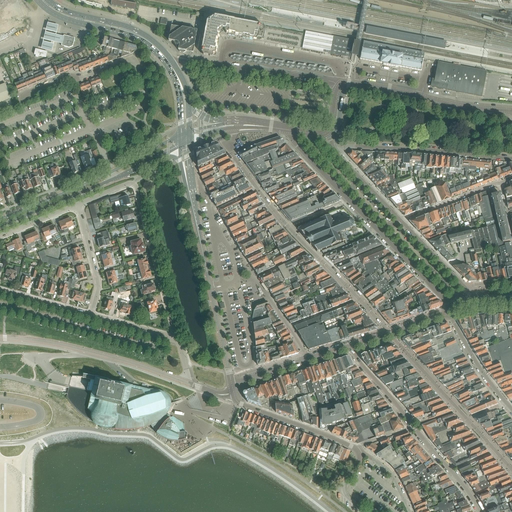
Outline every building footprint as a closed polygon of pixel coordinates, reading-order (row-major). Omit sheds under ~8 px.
[(115,0),(111,0),(110,5),(136,9),(137,4),(115,0)] [(257,24),(218,17),(217,18),(217,17),(215,17),(214,17),(214,16),(204,14),(204,16),(203,21),(204,20),(208,20),(207,25),(206,25),(202,48),(203,50),(202,50),(202,51),(202,52),(203,52),(203,54),(204,55),(213,57),(213,55),(213,54),(214,53),(215,53),(216,46),(217,46),(216,45),(218,39),(218,35),(217,35),(217,32),(218,32),(217,32),(217,31),(221,28),(222,28),(222,29),(223,29),(225,29),(225,31),(226,33),(228,33),(229,34),(229,33),(235,35),(243,36),(242,36),(243,36),(249,37),(249,38),(250,38),(250,37),(257,39),(257,38),(259,37),(259,38),(261,38),(262,32),(263,32),(264,28),(263,28),(262,27),(260,27),(260,26),(260,25),(259,25),(258,25),(257,24)] [(0,16),(0,39),(15,34),(15,30),(27,26),(28,21),(27,19),(13,16),(1,20),(0,16)] [(58,24),(48,22),(41,48),(52,51),(54,41),(62,43),(64,36),(56,34),(58,24)] [(169,41),(173,42),(180,52),(184,53),(186,51),(193,53),(197,31),(171,26),(169,41)] [(305,34),(302,48),(350,57),(353,41),(353,40),(306,31),(305,34)] [(75,38),(64,35),(64,36),(62,43),(61,46),(69,48),(73,46),(75,38)] [(105,47),(104,50),(105,51),(106,51),(109,39),(104,37),(103,38),(100,38),(97,40),(100,44),(101,46),(105,47)] [(109,39),(106,51),(105,53),(107,54),(109,48),(112,49),(114,40),(109,39)] [(354,41),(351,56),(358,57),(361,42),(354,41)] [(120,42),(116,56),(118,57),(118,54),(120,51),(123,51),(125,43),(120,42)] [(137,46),(125,43),(123,51),(121,57),(131,54),(138,49),(138,48),(137,46)] [(360,59),(361,59),(363,60),(364,60),(366,60),(367,61),(367,60),(369,61),(370,61),(371,61),(371,62),(372,62),(375,62),(378,63),(377,63),(378,63),(380,63),(381,63),(383,64),(383,65),(384,65),(396,67),(397,67),(398,67),(398,66),(399,67),(401,67),(407,68),(408,68),(409,68),(409,69),(410,69),(411,69),(412,69),(413,69),(415,70),(418,70),(419,70),(421,71),(421,70),(422,67),(423,63),(422,63),(423,60),(423,59),(423,60),(403,56),(402,55),(402,56),(400,55),(395,54),(390,53),(383,52),(363,48),(362,48),(362,52),(361,52),(361,53),(361,54),(361,55),(360,59)] [(35,52),(35,53),(34,54),(46,57),(47,55),(47,52),(36,49),(35,52)] [(233,56),(231,56),(230,57),(231,59),(233,59),(234,61),(241,62),(242,60),(244,61),(244,62),(251,63),(252,62),(254,62),(255,64),(262,65),(263,63),(265,63),(266,65),(273,66),(274,65),(276,65),(276,67),(283,67),(285,66),(286,66),(287,68),(294,69),(295,68),(297,68),(298,69),(305,70),(306,69),(308,69),(308,71),(316,72),(317,70),(318,71),(319,72),(326,73),(327,72),(329,72),(330,71),(330,69),(328,69),(327,67),(320,66),(319,68),(317,67),(316,66),(309,65),(308,66),(306,66),(306,64),(299,63),(297,65),(296,64),(295,63),(288,62),(287,63),(285,63),(284,61),(277,60),(276,62),(274,62),(274,60),(266,59),(265,60),(264,60),(263,58),(256,57),(255,59),(253,59),(252,57),(245,56),(244,57),(242,57),(241,56),(234,55),(233,56)] [(97,59),(96,56),(91,58),(95,67),(100,65),(99,64),(98,63),(99,63),(98,61),(97,59)] [(101,56),(98,57),(98,56),(96,56),(97,59),(98,61),(99,63),(98,63),(99,64),(100,65),(104,64),(101,56)] [(64,58),(66,61),(69,71),(74,69),(71,61),(68,62),(66,57),(64,58)] [(80,70),(77,62),(74,63),(72,58),(70,58),(71,61),(74,69),(75,72),(80,70)] [(88,63),(86,58),(81,60),(85,71),(91,69),(90,68),(89,68),(89,67),(90,67),(89,64),(88,65),(87,63),(88,63)] [(91,58),(88,59),(88,58),(86,58),(88,63),(87,63),(88,65),(89,64),(90,67),(89,67),(89,68),(90,68),(91,69),(95,67),(91,58)] [(48,59),(38,63),(43,70),(44,72),(47,79),(55,76),(52,69),(51,66),(48,59)] [(55,76),(60,74),(55,63),(55,62),(54,59),(51,61),(53,65),(51,66),(52,69),(55,76)] [(85,71),(81,60),(77,62),(80,70),(81,73),(85,71)] [(66,61),(61,63),(62,65),(65,72),(69,71),(66,61)] [(55,63),(60,74),(65,72),(62,65),(61,63),(58,64),(58,62),(55,63)] [(432,80),(431,87),(433,87),(437,88),(438,88),(442,89),(446,90),(447,90),(482,97),(487,72),(486,72),(486,71),(453,65),(438,62),(434,80),(432,80)] [(33,72),(28,73),(30,78),(29,79),(32,85),(33,85),(37,83),(33,74),(33,72)] [(38,72),(33,74),(37,83),(42,81),(39,74),(38,72)] [(27,74),(23,76),(23,78),(27,87),(32,85),(29,79),(27,74)] [(23,78),(19,80),(20,82),(23,89),(27,87),(23,78)] [(79,85),(82,92),(83,95),(88,93),(87,90),(84,83),(79,85)] [(0,114),(14,109),(10,99),(11,99),(5,84),(0,85),(0,114)] [(254,146),(238,154),(242,159),(259,152),(277,146),(285,143),(279,137),(259,144),(254,146)] [(196,151),(198,167),(211,161),(225,155),(216,143),(209,146),(209,145),(209,146),(203,148),(203,149),(196,151)] [(262,157),(263,157),(269,154),(269,152),(275,150),(278,149),(281,146),(285,144),(285,143),(277,146),(259,152),(242,159),(246,164),(259,158),(260,158),(261,157),(261,158),(262,157)] [(280,151),(277,153),(279,158),(293,152),(293,151),(286,144),(285,144),(281,146),(278,149),(280,151)] [(94,158),(91,150),(86,151),(88,155),(81,158),(85,169),(92,167),(90,160),(94,158)] [(259,158),(246,164),(255,176),(267,171),(283,165),(299,158),(293,152),(279,158),(277,158),(275,150),(269,152),(269,154),(263,157),(262,157),(261,158),(261,157),(260,158),(259,158)] [(352,151),(348,155),(358,166),(367,158),(370,157),(371,158),(372,157),(372,152),(357,151),(352,151)] [(399,153),(398,165),(401,165),(401,169),(404,169),(405,169),(405,167),(405,164),(410,164),(410,154),(406,154),(405,155),(404,155),(404,153),(403,153),(399,153)] [(230,160),(225,155),(211,161),(213,167),(206,171),(206,172),(208,171),(230,160)] [(367,158),(358,166),(363,171),(372,164),(374,161),(372,159),(371,158),(370,157),(367,158)] [(299,158),(283,165),(286,173),(288,178),(294,176),(293,173),(292,172),(292,171),(291,169),(292,169),(292,168),(298,166),(304,163),(300,159),(299,158)] [(461,166),(461,168),(465,168),(465,171),(469,171),(469,169),(469,167),(470,160),(462,159),(461,166)] [(213,177),(234,165),(230,160),(208,171),(206,172),(200,175),(203,180),(211,176),(211,177),(212,176),(213,177)] [(469,169),(473,170),(473,169),(476,169),(476,167),(477,160),(470,160),(469,167),(469,169)] [(73,162),(70,163),(71,167),(73,174),(79,172),(77,165),(80,164),(79,161),(76,162),(76,161),(73,162)] [(211,161),(198,167),(200,173),(206,171),(213,167),(211,161)] [(296,169),(292,171),(292,172),(293,173),(297,171),(307,167),(304,163),(298,166),(299,168),(296,169)] [(378,171),(367,176),(368,176),(377,186),(377,187),(387,181),(387,182),(390,181),(388,175),(385,166),(385,167),(384,166),(384,164),(384,163),(380,164),(378,165),(376,165),(376,166),(378,166),(379,169),(377,170),(378,171)] [(54,177),(57,176),(58,177),(60,176),(60,175),(61,175),(58,167),(54,168),(53,164),(50,165),(52,171),(48,173),(50,179),(54,177)] [(372,164),(363,171),(367,176),(378,171),(377,170),(379,169),(378,166),(376,166),(376,165),(373,166),(372,164)] [(234,165),(213,177),(212,176),(211,177),(203,181),(206,186),(218,180),(221,179),(238,171),(234,165)] [(261,184),(286,173),(283,165),(267,171),(255,176),(261,184)] [(496,165),(494,166),(499,179),(504,177),(500,167),(498,168),(496,165)] [(500,167),(504,177),(508,175),(511,173),(511,171),(510,167),(508,168),(506,165),(500,167)] [(307,167),(297,171),(298,175),(304,173),(310,170),(307,167)] [(295,176),(297,181),(298,181),(298,180),(302,179),(314,174),(310,170),(304,173),(298,175),(295,176)] [(226,186),(244,178),(238,171),(221,179),(225,187),(226,186)] [(32,180),(35,187),(41,185),(39,181),(41,181),(40,178),(38,179),(37,176),(39,175),(38,172),(30,175),(31,180),(32,180)] [(483,172),(480,173),(481,175),(482,177),(485,184),(492,182),(489,175),(488,175),(484,177),(483,172)] [(490,174),(489,175),(492,182),(499,179),(496,172),(490,174)] [(288,178),(286,173),(261,184),(264,188),(288,178)] [(317,177),(314,174),(302,179),(298,181),(300,184),(317,177)] [(24,179),(23,179),(22,175),(18,176),(20,182),(20,184),(21,184),(22,188),(25,187),(26,190),(32,188),(30,180),(29,180),(29,178),(28,177),(27,177),(26,177),(25,177),(24,178),(24,179)] [(292,183),(297,181),(295,176),(295,177),(294,176),(288,178),(264,188),(268,193),(292,183)] [(469,176),(466,177),(468,181),(469,183),(471,190),(478,187),(475,180),(471,182),(469,176)] [(315,187),(317,188),(319,187),(324,183),(323,183),(320,180),(320,179),(319,179),(317,177),(311,180),(308,181),(310,183),(311,183),(315,187)] [(476,180),(475,180),(478,187),(485,184),(482,177),(477,180),(477,179),(476,180)] [(221,188),(210,194),(216,207),(252,189),(248,184),(244,178),(226,186),(225,187),(221,188)] [(387,181),(377,187),(382,191),(397,184),(398,184),(398,183),(396,179),(393,180),(392,180),(390,181),(387,182),(387,181)] [(399,196),(389,200),(395,205),(400,211),(407,208),(413,206),(419,204),(421,209),(423,209),(430,206),(427,198),(426,196),(420,199),(416,188),(416,189),(414,186),(411,179),(404,182),(398,184),(397,184),(400,190),(401,189),(403,194),(399,196)] [(11,186),(14,194),(15,194),(15,195),(18,194),(18,193),(20,192),(19,188),(19,187),(18,184),(16,181),(14,182),(15,185),(11,186)] [(210,194),(221,188),(217,181),(206,187),(210,194)] [(463,181),(461,182),(461,183),(462,185),(465,192),(471,190),(469,183),(468,181),(464,182),(463,181)] [(447,182),(445,183),(448,191),(451,198),(458,195),(455,188),(455,186),(450,188),(447,182)] [(271,197),(294,188),(292,183),(268,193),(271,197)] [(319,193),(327,187),(324,183),(319,187),(317,188),(312,190),(311,191),(312,193),(318,191),(319,193)] [(439,185),(436,186),(442,201),(451,198),(448,191),(445,183),(439,185)] [(456,184),(454,184),(455,186),(455,188),(458,195),(459,195),(465,192),(462,185),(461,183),(456,185),(456,184)] [(397,184),(382,191),(386,196),(395,193),(400,190),(397,184)] [(4,190),(6,198),(7,197),(7,198),(8,198),(10,197),(10,196),(12,195),(8,185),(6,186),(7,189),(4,190)] [(271,197),(278,205),(280,204),(304,194),(300,185),(294,188),(271,197)] [(418,187),(416,188),(420,199),(426,196),(427,198),(430,206),(436,204),(431,192),(425,194),(421,186),(418,187)] [(331,191),(327,187),(319,193),(319,194),(320,196),(323,194),(324,196),(331,191)] [(436,187),(430,190),(430,191),(431,192),(436,204),(441,201),(436,187)] [(395,193),(386,196),(389,200),(399,196),(403,194),(401,189),(400,190),(395,193)] [(492,189),(477,195),(482,213),(484,219),(496,216),(491,195),(494,194),(492,189)] [(254,192),(241,198),(244,203),(249,201),(257,197),(254,192)] [(333,193),(330,195),(317,200),(315,196),(307,200),(306,200),(309,207),(320,203),(322,202),(336,196),(333,193)] [(459,234),(458,234),(460,242),(462,241),(463,241),(468,240),(469,240),(469,239),(472,239),(475,249),(469,250),(470,250),(470,254),(476,253),(481,252),(481,249),(483,249),(487,248),(492,248),(492,247),(503,245),(503,242),(511,241),(510,239),(507,227),(503,207),(502,207),(500,195),(499,193),(494,194),(491,195),(496,216),(484,219),(480,220),(478,221),(480,229),(459,234)] [(282,211),(306,200),(304,194),(280,204),(278,205),(282,211)] [(129,198),(128,196),(123,197),(122,195),(117,196),(110,198),(110,201),(111,203),(114,202),(119,201),(121,208),(131,205),(129,198)] [(477,195),(473,196),(477,211),(478,214),(482,213),(477,195)] [(320,203),(322,209),(339,202),(340,200),(336,196),(322,202),(320,203)] [(244,203),(241,205),(244,211),(247,210),(262,203),(257,197),(249,201),(244,203)] [(236,200),(218,209),(221,214),(224,219),(235,214),(237,213),(239,212),(239,214),(244,211),(241,205),(244,203),(241,198),(237,200),(236,200)] [(282,211),(291,221),(322,209),(320,203),(309,207),(306,200),(282,211)] [(462,201),(458,203),(460,212),(463,211),(465,218),(467,218),(462,201)] [(244,211),(239,214),(242,219),(253,215),(253,214),(266,209),(262,203),(247,210),(244,211)] [(407,208),(400,211),(404,215),(404,216),(405,216),(415,212),(421,209),(419,204),(413,206),(407,208)] [(454,204),(450,206),(455,222),(458,220),(457,218),(456,218),(455,217),(454,214),(456,213),(454,204)] [(97,210),(94,211),(92,205),(89,206),(92,219),(99,217),(97,210)] [(450,206),(446,207),(448,216),(450,216),(451,217),(450,217),(451,220),(452,219),(454,222),(455,222),(450,206)] [(238,221),(228,226),(237,243),(254,235),(252,230),(259,227),(263,225),(274,220),(266,209),(253,214),(253,215),(242,219),(238,221)] [(442,209),(438,211),(440,220),(442,219),(445,226),(447,225),(445,221),(442,209)] [(125,210),(111,213),(113,218),(123,215),(124,221),(126,220),(126,221),(127,220),(134,218),(134,217),(132,210),(132,211),(129,212),(128,210),(125,210)] [(438,211),(428,214),(432,225),(433,224),(440,221),(440,220),(438,211)] [(235,214),(224,219),(227,226),(228,226),(238,221),(242,219),(239,214),(239,212),(237,213),(235,214)] [(410,221),(410,222),(422,234),(435,229),(433,224),(432,225),(428,214),(410,221)] [(298,229),(298,230),(299,230),(301,232),(302,232),(303,233),(302,233),(302,234),(304,236),(303,236),(304,237),(305,237),(307,239),(309,241),(308,241),(311,244),(310,244),(310,245),(311,245),(314,247),(315,248),(315,249),(317,251),(317,252),(318,252),(318,253),(319,252),(321,251),(334,245),(341,242),(337,234),(342,232),(346,230),(346,231),(347,231),(346,230),(350,228),(350,229),(351,229),(351,228),(353,226),(353,227),(354,226),(353,226),(356,226),(356,224),(354,224),(354,223),(355,223),(354,223),(353,221),(354,220),(353,220),(352,220),(351,219),(351,218),(350,218),(350,219),(347,219),(347,218),(346,218),(347,219),(343,220),(342,220),(342,221),(340,222),(338,217),(331,220),(330,216),(331,216),(331,215),(330,216),(329,215),(329,216),(321,219),(321,218),(320,219),(316,221),(315,221),(315,222),(311,223),(310,223),(310,224),(306,226),(306,225),(305,225),(305,226),(301,228),(301,227),(300,227),(301,228),(299,229),(299,228),(298,228),(298,229)] [(99,217),(92,219),(95,230),(101,228),(99,223),(101,222),(99,217)] [(65,220),(68,228),(73,226),(74,227),(76,226),(76,227),(77,227),(75,221),(75,222),(72,223),(70,218),(65,220)] [(68,228),(65,220),(59,223),(62,231),(68,228)] [(259,227),(252,230),(254,235),(256,234),(257,235),(260,234),(278,225),(274,220),(263,225),(259,227)] [(136,224),(127,226),(129,233),(137,231),(136,224)] [(51,235),(57,233),(59,232),(57,227),(54,228),(53,225),(48,227),(51,235)] [(257,235),(260,239),(261,241),(262,241),(264,240),(284,231),(278,225),(260,234),(257,235)] [(435,229),(422,234),(429,241),(446,234),(443,226),(442,227),(435,229)] [(51,235),(48,227),(42,230),(43,233),(40,234),(44,242),(50,239),(51,242),(53,241),(52,238),(51,235)] [(97,240),(100,248),(110,245),(109,242),(111,242),(108,231),(97,234),(99,239),(97,240)] [(284,231),(264,240),(265,242),(266,244),(267,245),(267,246),(271,244),(276,242),(289,236),(284,231)] [(34,242),(37,241),(38,244),(39,244),(40,247),(42,246),(36,232),(31,234),(34,242)] [(341,242),(334,245),(335,249),(336,248),(344,245),(344,244),(343,241),(346,240),(342,232),(337,234),(341,242)] [(24,242),(28,252),(31,251),(32,246),(35,245),(34,242),(31,234),(25,237),(26,241),(24,242)] [(447,235),(429,242),(448,261),(454,260),(454,259),(452,257),(456,254),(451,244),(452,244),(452,243),(460,242),(458,234),(456,235),(455,235),(451,236),(448,237),(447,235)] [(257,235),(238,244),(240,248),(260,239),(257,235)] [(289,236),(276,242),(279,249),(294,242),(289,236)] [(382,245),(379,242),(374,237),(373,236),(352,245),(357,255),(360,254),(382,245)] [(13,242),(6,245),(8,250),(15,248),(17,251),(23,248),(19,239),(13,242)] [(243,252),(261,243),(261,241),(260,239),(240,248),(243,252)] [(141,240),(130,243),(133,255),(145,252),(144,247),(143,247),(141,240)] [(287,252),(294,249),(299,246),(294,242),(279,249),(274,251),(275,253),(273,254),(273,255),(280,252),(282,254),(287,252)] [(505,246),(499,247),(501,256),(507,279),(511,279),(511,247),(511,242),(504,244),(505,246)] [(243,252),(245,257),(264,247),(261,243),(243,252)] [(357,255),(352,245),(325,256),(334,265),(357,255)] [(304,252),(300,247),(288,253),(287,252),(282,254),(282,256),(273,260),(275,266),(304,252)] [(359,256),(363,265),(364,264),(373,261),(377,260),(379,259),(384,256),(390,253),(383,247),(359,256)] [(249,263),(267,254),(264,249),(246,258),(249,263)] [(73,266),(81,263),(80,261),(83,260),(81,254),(73,256),(71,257),(67,258),(68,260),(71,259),(73,266)] [(250,264),(254,269),(271,261),(268,255),(268,256),(250,264)] [(296,265),(297,267),(300,266),(313,261),(307,255),(284,265),(291,279),(297,276),(292,267),(296,265)] [(392,269),(400,263),(391,255),(380,262),(383,267),(382,268),(379,269),(378,271),(381,276),(390,269),(392,269)] [(493,261),(490,262),(495,280),(501,280),(498,268),(495,256),(492,257),(493,261)] [(501,267),(498,268),(501,280),(507,279),(501,256),(499,257),(500,264),(501,267)] [(360,262),(358,257),(350,260),(336,266),(340,271),(341,272),(353,267),(352,265),(359,262),(360,262)] [(112,259),(103,261),(105,267),(113,265),(112,262),(118,260),(118,258),(114,259),(112,259)] [(138,261),(140,267),(148,265),(147,259),(138,261)] [(488,264),(485,264),(486,269),(488,280),(495,280),(490,262),(490,259),(487,260),(488,264)] [(275,266),(273,260),(271,261),(254,269),(258,275),(275,266)] [(378,271),(379,269),(382,268),(380,265),(377,260),(373,261),(364,264),(365,266),(367,271),(366,272),(361,275),(351,282),(354,285),(370,275),(370,276),(378,271)] [(313,261),(300,266),(304,273),(318,266),(313,261)] [(353,267),(341,272),(343,273),(347,278),(358,271),(362,268),(359,262),(352,265),(353,267)] [(400,263),(392,269),(390,269),(381,276),(381,275),(382,275),(386,279),(383,280),(386,285),(389,284),(388,282),(392,280),(394,279),(392,276),(404,267),(405,267),(400,263)] [(472,263),(453,266),(454,268),(456,269),(457,270),(458,271),(459,272),(460,273),(460,274),(462,275),(464,277),(472,269),(473,265),(474,265),(474,263),(472,263)] [(140,267),(141,273),(150,271),(148,265),(140,267)] [(284,265),(278,268),(276,269),(277,269),(276,269),(280,277),(279,277),(282,283),(269,290),(272,294),(285,288),(291,286),(288,280),(291,279),(284,265)] [(318,266),(304,273),(297,276),(291,279),(288,280),(291,286),(298,283),(298,282),(299,282),(302,287),(306,285),(315,281),(328,275),(318,266)] [(6,275),(9,276),(8,280),(9,280),(9,281),(10,282),(11,282),(12,282),(13,281),(14,281),(16,274),(19,274),(21,268),(15,267),(14,272),(10,271),(10,272),(7,271),(6,275)] [(393,282),(409,272),(404,267),(392,276),(394,279),(392,280),(393,282)] [(118,274),(117,270),(115,271),(114,269),(109,270),(110,272),(106,273),(106,274),(106,275),(106,276),(107,276),(108,279),(123,275),(129,273),(128,270),(126,270),(126,272),(118,274)] [(271,272),(260,277),(264,282),(278,276),(279,277),(280,277),(276,269),(271,272)] [(472,269),(464,277),(468,282),(477,281),(474,274),(476,273),(472,269)] [(142,277),(143,279),(151,277),(150,271),(141,273),(138,274),(139,278),(142,277)] [(361,275),(358,271),(347,278),(351,282),(361,275)] [(370,276),(370,275),(354,285),(355,286),(359,290),(371,282),(374,287),(374,286),(379,284),(383,280),(386,279),(382,275),(381,275),(381,276),(378,271),(370,276)] [(410,273),(409,272),(397,280),(393,282),(392,280),(388,282),(389,284),(390,285),(393,289),(395,288),(400,285),(414,276),(412,275),(411,275),(410,273)] [(21,273),(19,280),(22,281),(21,286),(27,287),(27,286),(29,286),(30,280),(30,279),(31,276),(21,273)] [(109,284),(110,285),(113,284),(114,286),(118,285),(117,280),(123,278),(123,275),(108,279),(109,282),(108,283),(109,284)] [(332,279),(328,275),(315,281),(316,283),(307,287),(308,290),(332,279)] [(43,286),(44,283),(46,284),(48,277),(43,276),(42,279),(38,278),(35,289),(36,290),(39,291),(39,290),(41,291),(43,286)] [(282,283),(279,277),(278,276),(264,282),(269,290),(282,283)] [(419,282),(414,276),(395,288),(399,295),(405,291),(419,282)] [(60,291),(59,296),(60,296),(60,297),(62,297),(63,297),(65,298),(67,289),(70,290),(71,287),(72,284),(73,280),(69,279),(68,283),(65,282),(64,285),(61,284),(59,290),(60,291)] [(335,282),(332,279),(308,290),(307,287),(306,285),(302,287),(304,292),(298,294),(299,297),(298,297),(299,301),(300,301),(302,300),(301,297),(314,292),(319,290),(323,289),(337,284),(335,282)] [(374,287),(363,294),(367,298),(377,291),(386,285),(383,280),(379,284),(374,286),(374,287)] [(50,282),(47,293),(49,293),(49,294),(51,294),(53,294),(56,283),(50,282)] [(374,287),(371,282),(359,290),(363,294),(374,287)] [(419,282),(405,291),(406,293),(412,290),(413,291),(422,285),(419,282)] [(285,288),(272,295),(274,298),(288,292),(288,293),(291,292),(294,290),(295,290),(300,288),(298,283),(291,286),(285,288)] [(155,290),(155,289),(154,285),(154,286),(153,284),(149,285),(149,284),(142,286),(143,291),(141,291),(142,295),(145,294),(146,295),(150,294),(150,293),(151,293),(150,292),(155,290)] [(326,294),(326,293),(339,289),(340,288),(337,284),(323,289),(319,290),(320,294),(321,294),(320,295),(321,295),(326,294)] [(377,291),(367,298),(370,302),(371,302),(376,299),(389,291),(393,289),(389,284),(386,285),(377,291)] [(417,296),(428,291),(423,286),(422,287),(417,290),(409,295),(412,300),(413,300),(412,298),(417,296)] [(331,292),(326,294),(321,295),(312,298),(314,301),(316,306),(321,304),(325,302),(329,301),(346,295),(346,294),(345,293),(344,292),(343,291),(342,290),(341,289),(339,289),(331,292)] [(393,289),(389,291),(392,298),(394,297),(395,300),(402,298),(400,296),(399,295),(393,289)] [(78,301),(80,293),(74,291),(73,295),(72,295),(71,299),(78,301)] [(385,302),(389,300),(393,299),(392,298),(389,291),(376,299),(371,302),(375,307),(384,300),(385,302)] [(417,308),(420,307),(427,305),(429,311),(430,310),(431,310),(435,308),(435,309),(436,309),(436,308),(438,308),(440,307),(441,307),(440,306),(439,305),(440,304),(441,304),(442,304),(441,303),(439,301),(438,301),(438,300),(433,296),(428,291),(417,296),(412,298),(413,300),(412,300),(410,301),(412,305),(415,304),(417,308)] [(290,297),(288,293),(288,292),(274,298),(277,302),(281,308),(292,304),(293,304),(295,303),(292,297),(290,297)] [(80,293),(78,301),(84,303),(86,298),(85,298),(86,295),(80,293)] [(109,310),(110,310),(113,301),(116,302),(119,294),(115,293),(114,299),(107,297),(106,301),(104,308),(105,309),(105,310),(108,310),(109,310)] [(303,311),(304,310),(303,308),(302,305),(302,304),(301,304),(299,301),(298,297),(299,297),(298,294),(297,294),(297,295),(292,297),(295,303),(293,304),(293,305),(281,309),(284,313),(287,317),(297,313),(298,316),(300,315),(299,312),(303,311)] [(347,295),(346,295),(329,301),(331,305),(326,307),(328,310),(336,306),(339,305),(352,300),(347,295)] [(396,302),(396,303),(395,303),(393,304),(394,306),(390,308),(391,310),(388,311),(380,314),(389,325),(410,318),(410,317),(408,311),(406,306),(406,304),(410,301),(412,300),(409,295),(406,298),(402,300),(396,302)] [(393,299),(389,300),(385,302),(384,300),(375,307),(375,308),(378,311),(385,305),(388,303),(394,301),(393,299)] [(128,306),(129,303),(121,300),(119,306),(121,307),(120,312),(122,312),(121,313),(126,314),(128,306)] [(147,303),(148,304),(147,304),(148,309),(149,309),(150,313),(157,312),(156,309),(157,309),(158,309),(156,301),(147,303)] [(269,313),(265,307),(270,306),(267,302),(266,301),(255,305),(254,311),(253,318),(253,324),(266,320),(269,319),(267,314),(269,313)] [(314,301),(306,303),(309,309),(308,309),(307,309),(309,316),(318,313),(316,306),(314,301)] [(385,305),(378,311),(380,314),(388,311),(391,310),(390,308),(394,306),(393,304),(395,303),(394,301),(388,303),(385,305)] [(303,311),(299,312),(300,315),(300,316),(302,319),(309,316),(307,309),(308,309),(309,309),(306,303),(306,302),(302,303),(302,304),(302,305),(303,308),(304,310),(303,311)] [(333,312),(336,319),(345,315),(360,309),(355,303),(333,312)] [(318,313),(324,311),(321,304),(316,306),(318,313)] [(427,305),(420,307),(422,313),(428,311),(429,311),(427,305)] [(126,314),(132,316),(134,307),(128,306),(126,314)] [(422,313),(420,307),(417,308),(408,311),(410,317),(411,317),(410,317),(413,316),(413,317),(413,316),(415,316),(417,315),(419,314),(422,313)] [(345,321),(345,322),(364,314),(360,309),(345,315),(347,320),(345,321)] [(269,313),(267,314),(269,319),(266,320),(268,326),(281,321),(273,310),(269,313)] [(340,340),(341,340),(336,326),(338,325),(336,319),(333,312),(321,316),(326,327),(325,327),(326,331),(327,331),(331,343),(339,341),(340,341),(340,340)] [(358,326),(359,330),(367,327),(374,324),(365,315),(365,314),(364,314),(345,322),(344,323),(345,325),(346,324),(353,322),(353,323),(354,324),(354,325),(355,325),(357,324),(358,326)] [(482,327),(483,327),(484,333),(481,334),(478,335),(477,335),(479,341),(491,337),(495,335),(493,331),(491,331),(489,332),(485,320),(487,320),(486,314),(479,314),(479,317),(482,327)] [(493,331),(495,335),(500,333),(500,330),(499,330),(499,331),(498,331),(498,330),(495,330),(493,328),(493,326),(492,326),(492,314),(487,314),(486,314),(487,320),(485,320),(489,332),(491,331),(493,331)] [(492,314),(492,326),(493,326),(497,326),(498,330),(498,331),(499,331),(499,330),(500,330),(499,325),(499,326),(499,315),(498,315),(493,314),(492,314)] [(482,327),(479,317),(479,315),(473,316),(474,321),(475,321),(476,327),(476,328),(477,331),(478,335),(481,334),(484,333),(483,327),(482,327)] [(500,333),(496,335),(497,339),(502,337),(504,341),(508,340),(508,338),(509,338),(506,327),(505,328),(505,327),(504,324),(504,318),(505,315),(499,315),(499,326),(499,325),(500,330),(500,333)] [(320,317),(294,327),(297,332),(298,332),(318,324),(319,326),(320,327),(324,325),(325,327),(326,327),(321,316),(320,317)] [(471,328),(463,330),(463,331),(464,332),(468,330),(472,337),(473,337),(474,336),(477,335),(478,335),(477,331),(476,331),(473,317),(473,316),(468,317),(467,317),(468,317),(467,317),(469,322),(471,328)] [(469,322),(463,324),(462,318),(458,319),(457,321),(459,324),(459,325),(460,325),(461,327),(461,328),(462,328),(463,330),(471,328),(469,322)] [(266,320),(253,324),(255,339),(269,335),(267,331),(265,331),(263,327),(268,326),(266,320)] [(283,324),(281,321),(268,326),(263,327),(265,331),(267,331),(283,324)] [(338,325),(336,326),(341,340),(341,341),(349,338),(346,329),(346,328),(347,327),(346,324),(345,325),(344,323),(343,323),(340,324),(338,325)] [(447,323),(440,325),(442,330),(442,331),(444,335),(450,332),(452,332),(448,324),(447,323)] [(269,335),(275,332),(277,335),(286,330),(283,324),(267,331),(269,335)] [(318,324),(298,332),(309,350),(310,350),(331,343),(327,331),(326,331),(325,327),(324,325),(320,327),(319,326),(318,324)] [(367,327),(359,330),(358,326),(357,324),(355,325),(354,325),(346,328),(346,329),(349,338),(350,338),(351,338),(351,337),(353,337),(354,337),(354,336),(357,336),(358,336),(358,335),(361,335),(362,335),(361,334),(364,333),(365,334),(365,333),(366,333),(367,333),(368,332),(369,332),(367,327)] [(377,328),(377,327),(374,324),(367,327),(369,332),(368,332),(368,333),(373,331),(376,330),(377,330),(377,329),(376,329),(377,328)] [(437,332),(433,333),(435,338),(437,340),(443,337),(443,336),(444,336),(444,335),(442,331),(442,330),(440,325),(435,327),(437,332)] [(435,327),(427,330),(429,335),(431,340),(436,339),(435,338),(433,333),(437,332),(435,327)] [(279,339),(281,339),(289,335),(289,334),(286,330),(277,335),(279,339)] [(468,330),(464,332),(466,335),(468,338),(472,337),(468,330)] [(444,336),(443,336),(443,337),(437,340),(435,338),(436,339),(431,340),(411,348),(417,355),(433,348),(432,347),(443,342),(443,343),(445,342),(446,343),(454,340),(456,339),(452,332),(451,333),(444,336)] [(269,335),(255,339),(256,346),(271,341),(269,335)] [(410,337),(403,340),(405,342),(407,343),(406,344),(407,344),(408,343),(409,344),(408,345),(408,346),(408,345),(411,348),(411,349),(411,348),(422,344),(431,340),(429,335),(424,337),(420,339),(417,340),(414,341),(412,336),(410,337)] [(472,337),(468,338),(471,344),(479,341),(477,335),(474,336),(473,337),(472,337)] [(473,348),(487,344),(486,343),(485,343),(485,341),(491,339),(491,337),(479,341),(471,344),(473,348)] [(509,339),(508,340),(504,341),(499,343),(488,348),(487,348),(489,353),(491,359),(491,360),(492,363),(493,365),(500,363),(501,367),(503,371),(504,375),(511,372),(511,340),(511,338),(510,339),(509,339)] [(276,341),(277,345),(280,359),(286,357),(282,345),(282,343),(280,344),(279,340),(276,341)] [(445,347),(443,343),(443,342),(432,347),(433,348),(417,355),(419,357),(445,347)] [(293,343),(288,345),(287,343),(282,345),(286,357),(299,353),(293,343)] [(419,357),(426,365),(450,356),(458,353),(460,352),(462,352),(461,350),(457,343),(447,347),(445,348),(445,347),(419,357)] [(387,354),(396,351),(396,350),(391,345),(392,345),(391,344),(391,345),(391,344),(385,347),(387,354)] [(488,348),(488,347),(487,344),(473,348),(476,352),(488,348)] [(264,363),(262,351),(267,350),(267,348),(266,345),(256,347),(258,365),(264,363)] [(277,345),(267,348),(267,350),(270,362),(280,359),(277,345)] [(385,347),(376,350),(379,357),(387,354),(385,347)] [(487,348),(476,352),(479,357),(489,353),(487,348)] [(270,362),(267,350),(262,351),(264,363),(270,362)] [(371,352),(376,363),(379,362),(380,364),(381,364),(380,363),(381,362),(379,357),(376,350),(372,352),(372,351),(371,352)] [(383,362),(401,356),(400,356),(396,351),(387,354),(379,357),(381,362),(380,363),(381,364),(383,368),(384,367),(385,367),(383,362)] [(367,353),(372,365),(374,364),(376,363),(371,352),(367,353)] [(450,356),(426,365),(429,369),(444,363),(448,362),(453,359),(459,357),(463,356),(464,355),(462,352),(460,352),(458,353),(450,356)] [(367,353),(366,353),(366,354),(365,354),(364,354),(363,355),(363,354),(362,355),(361,355),(362,358),(363,361),(364,362),(367,366),(368,366),(372,365),(367,353)] [(482,363),(491,360),(491,359),(489,353),(479,357),(482,363)] [(449,367),(455,365),(458,364),(468,361),(464,355),(463,356),(459,357),(448,362),(444,363),(429,369),(430,369),(433,373),(434,373),(449,367)] [(341,358),(346,369),(353,366),(349,356),(346,357),(344,358),(344,357),(344,358),(342,358),(341,358)] [(385,369),(405,361),(405,360),(404,360),(401,356),(383,362),(385,367),(384,367),(385,369)] [(341,358),(335,360),(344,383),(344,384),(341,385),(343,389),(343,390),(350,388),(348,383),(348,382),(345,375),(348,374),(346,369),(341,358)] [(335,360),(331,361),(337,376),(338,376),(339,380),(341,385),(344,383),(335,360)] [(484,365),(486,368),(493,365),(492,363),(491,360),(482,363),(484,365)] [(331,361),(326,363),(332,377),(337,391),(343,389),(341,385),(339,380),(338,376),(337,376),(331,361)] [(391,375),(412,368),(405,361),(385,369),(388,376),(391,375)] [(436,376),(451,371),(470,364),(468,361),(458,364),(455,365),(449,367),(434,373),(436,376)] [(329,400),(330,402),(339,399),(336,391),(331,377),(326,363),(324,364),(322,365),(322,364),(322,365),(320,365),(330,393),(332,399),(329,400)] [(493,365),(486,368),(488,372),(501,367),(500,363),(493,365)] [(380,371),(376,366),(374,364),(372,365),(368,366),(370,368),(374,373),(380,371)] [(451,371),(436,376),(439,379),(465,370),(472,367),(470,364),(451,371)] [(320,365),(313,368),(318,381),(325,401),(326,404),(330,402),(329,400),(332,399),(330,393),(325,394),(323,388),(327,387),(320,365)] [(353,366),(346,369),(348,374),(350,373),(359,370),(355,365),(353,366)] [(465,370),(467,375),(475,372),(472,367),(465,370)] [(501,367),(488,372),(491,375),(503,371),(501,367)] [(313,368),(307,370),(307,371),(312,383),(319,402),(321,402),(323,402),(325,401),(318,381),(313,368)] [(396,380),(416,373),(412,368),(391,375),(393,381),(394,382),(397,381),(396,380)] [(385,369),(380,371),(374,373),(380,379),(386,377),(388,376),(385,369)] [(307,370),(301,372),(309,395),(310,395),(315,393),(312,383),(307,371),(307,370)] [(348,374),(345,375),(348,382),(364,376),(362,374),(359,370),(350,373),(348,374)] [(443,384),(467,375),(465,370),(439,379),(443,384)] [(310,416),(318,415),(318,407),(316,400),(315,401),(314,397),(311,398),(311,397),(310,396),(310,395),(309,395),(301,372),(288,376),(292,385),(296,395),(297,401),(300,410),(307,407),(310,416)] [(443,384),(445,386),(446,386),(447,387),(463,380),(463,381),(469,379),(469,380),(475,377),(477,376),(475,372),(467,375),(443,384)] [(511,379),(511,372),(504,375),(496,379),(494,379),(498,384),(511,379)] [(397,381),(394,382),(389,384),(386,386),(390,390),(394,395),(425,383),(416,373),(396,380),(397,381)] [(67,394),(67,397),(70,402),(73,407),(77,411),(81,414),(86,417),(90,420),(93,422),(99,424),(104,426),(110,428),(116,429),(121,430),(127,430),(132,429),(137,429),(143,428),(148,426),(151,425),(157,433),(157,434),(158,434),(160,436),(163,438),(166,439),(167,440),(170,440),(173,441),(176,441),(179,441),(182,440),(185,440),(186,439),(187,436),(187,433),(184,432),(183,424),(182,424),(173,417),(174,417),(173,416),(172,417),(170,418),(168,420),(167,418),(166,417),(167,416),(166,414),(168,412),(168,411),(170,409),(170,407),(171,405),(171,404),(171,402),(170,400),(170,399),(169,398),(168,396),(167,395),(165,394),(163,392),(160,391),(158,391),(154,390),(153,390),(150,390),(149,390),(141,388),(138,391),(133,386),(131,386),(124,384),(85,375),(82,374),(83,375),(83,377),(72,376),(69,388),(67,394)] [(380,379),(380,380),(381,380),(384,383),(385,385),(386,386),(389,384),(394,382),(393,381),(391,375),(388,376),(386,377),(380,379)] [(296,395),(292,385),(288,376),(282,378),(289,398),(296,395)] [(469,379),(463,381),(463,380),(447,387),(446,387),(449,390),(474,380),(478,379),(479,378),(477,376),(475,377),(469,380),(469,379)] [(365,391),(362,385),(370,382),(365,377),(363,377),(348,383),(350,388),(352,394),(354,394),(356,393),(357,394),(365,391)] [(285,396),(286,398),(288,400),(290,399),(289,398),(282,378),(277,380),(283,397),(285,396)] [(511,379),(498,384),(501,388),(511,385),(511,384),(511,379)] [(277,380),(271,382),(278,398),(277,398),(279,403),(284,402),(285,402),(283,397),(282,395),(277,380)] [(452,393),(472,384),(475,383),(474,381),(474,380),(449,390),(452,393)] [(266,384),(272,396),(275,403),(279,403),(277,398),(278,398),(271,382),(266,384)] [(374,388),(370,382),(362,385),(365,391),(374,388)] [(432,391),(433,391),(428,386),(425,383),(394,395),(402,403),(432,391)] [(458,400),(486,388),(483,383),(481,384),(470,389),(471,389),(455,396),(458,400)] [(272,396),(266,384),(260,386),(268,404),(271,403),(269,398),(272,396)] [(471,389),(470,389),(470,387),(473,386),(472,384),(452,393),(454,396),(455,396),(471,389)] [(511,386),(511,385),(501,388),(505,393),(511,390),(511,386)] [(268,404),(260,386),(253,389),(256,395),(257,398),(262,408),(270,411),(269,405),(268,404)] [(351,395),(352,394),(350,388),(343,390),(347,400),(352,398),(351,395)] [(356,393),(354,394),(356,400),(357,401),(358,401),(379,393),(374,388),(365,391),(357,394),(356,393)] [(458,400),(462,404),(489,392),(486,388),(458,400)] [(243,393),(243,394),(243,395),(244,395),(244,396),(248,402),(262,408),(257,398),(256,395),(253,389),(246,392),(245,392),(244,392),(243,393)] [(402,403),(406,408),(438,397),(438,396),(437,397),(433,392),(433,391),(432,391),(402,403)] [(468,411),(483,404),(482,400),(492,396),(489,392),(462,404),(462,405),(462,404),(468,411),(467,411),(468,411)] [(372,413),(374,412),(372,405),(371,405),(370,403),(383,398),(379,393),(358,401),(360,406),(368,404),(372,413)] [(482,400),(483,404),(468,411),(471,415),(498,404),(494,399),(492,396),(482,400)] [(415,418),(426,414),(447,407),(442,402),(442,401),(438,397),(406,408),(411,413),(415,418)] [(321,410),(319,410),(320,418),(319,428),(320,429),(322,430),(323,430),(324,430),(326,431),(326,430),(326,429),(327,428),(327,426),(332,425),(332,426),(335,425),(336,424),(336,423),(340,421),(341,422),(344,421),(347,420),(346,419),(353,417),(345,399),(321,408),(321,410)] [(357,402),(352,403),(357,416),(363,414),(360,406),(358,401),(357,401),(357,402)] [(275,403),(276,413),(294,419),(294,411),(293,411),(291,403),(285,404),(285,402),(284,402),(279,403),(275,403)] [(368,404),(360,406),(363,414),(364,415),(372,413),(368,404)] [(301,413),(303,422),(318,428),(318,415),(310,416),(307,407),(300,410),(301,413)] [(415,418),(419,423),(451,412),(452,412),(447,407),(426,414),(415,418)] [(372,414),(358,419),(360,425),(362,425),(365,424),(367,423),(369,422),(371,426),(375,424),(380,423),(378,419),(385,416),(393,412),(390,408),(372,414)] [(476,419),(481,425),(507,414),(505,411),(502,408),(500,409),(498,410),(495,411),(491,413),(488,414),(483,416),(478,418),(477,418),(476,419)] [(243,427),(244,424),(248,413),(244,411),(238,425),(243,427)] [(385,416),(378,419),(380,423),(381,425),(382,425),(386,423),(389,422),(389,421),(397,417),(393,412),(385,416)] [(244,424),(248,426),(252,415),(248,413),(244,424)] [(438,425),(457,417),(454,414),(452,414),(443,417),(436,420),(438,425)] [(492,426),(511,418),(507,414),(481,425),(480,425),(485,429),(492,426)] [(248,426),(252,427),(257,416),(252,415),(248,426)] [(252,434),(254,435),(261,418),(257,416),(252,427),(255,428),(252,434)] [(393,431),(403,428),(397,417),(389,421),(389,422),(382,425),(385,433),(393,430),(393,431)] [(429,437),(434,435),(434,434),(462,423),(458,419),(459,419),(458,419),(457,418),(457,417),(457,418),(457,417),(438,425),(436,420),(426,424),(422,425),(429,437)] [(257,433),(260,434),(265,419),(261,418),(254,435),(256,435),(257,433)] [(511,419),(511,418),(492,426),(485,429),(488,432),(488,433),(491,436),(511,427),(511,419)] [(260,434),(264,436),(269,421),(265,419),(260,434)] [(353,421),(358,431),(359,434),(361,433),(362,431),(360,425),(358,419),(353,421)] [(274,422),(269,421),(264,436),(266,436),(266,435),(268,436),(269,433),(274,422)] [(353,421),(348,422),(348,423),(353,433),(358,431),(353,421)] [(278,424),(274,422),(269,433),(272,434),(271,437),(273,438),(278,424)] [(380,423),(375,424),(377,428),(380,436),(384,434),(381,425),(380,423)] [(457,448),(463,445),(477,439),(462,423),(434,434),(434,435),(429,437),(433,442),(438,448),(443,454),(455,449),(457,448)] [(277,438),(282,426),(278,424),(273,438),(272,441),(273,442),(275,437),(277,438)] [(339,436),(341,431),(347,428),(345,424),(335,428),(333,431),(332,433),(339,436)] [(371,426),(372,427),(376,437),(380,436),(375,424),(371,426)] [(287,428),(282,426),(277,438),(277,441),(279,442),(281,436),(284,437),(287,428)] [(350,427),(347,428),(341,431),(339,436),(346,439),(348,433),(351,434),(352,432),(350,427)] [(499,445),(511,439),(511,427),(491,436),(494,440),(498,445),(499,445)] [(284,437),(291,439),(294,430),(287,428),(284,437)] [(289,444),(293,446),(293,444),(293,443),(293,442),(294,440),(294,441),(298,432),(294,430),(291,439),(289,444)] [(395,441),(400,440),(411,435),(407,431),(394,436),(394,437),(395,441)] [(299,441),(302,433),(298,432),(294,441),(294,440),(293,442),(293,443),(293,444),(293,446),(292,448),(295,449),(295,446),(297,441),(299,441)] [(306,435),(302,433),(299,441),(297,446),(301,448),(306,435)] [(354,443),(356,440),(358,438),(356,437),(352,435),(352,434),(351,434),(348,433),(346,439),(354,443)] [(306,435),(301,448),(309,451),(314,437),(306,435)] [(414,440),(413,438),(411,437),(412,437),(411,435),(400,440),(402,447),(406,445),(410,444),(413,441),(414,440)] [(312,453),(313,452),(318,439),(314,437),(309,451),(309,452),(312,453)] [(323,441),(318,439),(313,452),(318,454),(319,451),(323,441)] [(463,445),(457,448),(455,449),(443,454),(449,460),(454,457),(464,452),(467,451),(481,444),(477,439),(463,445)] [(511,439),(499,445),(503,450),(511,446),(511,439)] [(414,440),(413,441),(410,444),(406,445),(402,447),(401,448),(403,452),(407,449),(409,452),(418,445),(414,440)] [(327,443),(323,441),(319,451),(318,455),(322,456),(327,443)] [(332,444),(327,443),(322,456),(326,458),(327,454),(328,455),(332,444)] [(337,446),(332,444),(328,456),(332,457),(337,446)] [(366,446),(366,448),(374,453),(378,447),(373,444),(366,446)] [(481,444),(467,451),(464,452),(454,457),(449,460),(455,466),(469,461),(477,457),(475,454),(485,449),(481,444)] [(410,458),(413,457),(415,456),(422,450),(418,445),(416,446),(405,454),(405,455),(409,461),(411,459),(410,458)] [(339,460),(343,449),(337,446),(332,459),(338,461),(339,460)] [(389,446),(376,455),(383,459),(389,464),(394,469),(401,465),(405,463),(400,456),(400,457),(399,455),(397,456),(394,452),(393,453),(389,446)] [(511,446),(503,450),(511,460),(511,446)] [(346,462),(350,451),(344,449),(339,460),(346,462)] [(475,454),(477,457),(488,452),(485,449),(475,454)] [(430,459),(427,456),(422,450),(415,456),(413,457),(410,458),(411,459),(413,458),(416,463),(412,465),(414,469),(414,470),(430,459)] [(490,454),(469,463),(457,468),(461,472),(471,468),(472,468),(479,466),(478,465),(493,459),(490,454)] [(411,459),(409,461),(405,463),(403,464),(394,470),(397,473),(403,470),(405,468),(409,466),(412,465),(416,463),(413,458),(411,459)] [(430,459),(429,460),(414,470),(417,476),(420,474),(421,473),(424,470),(436,465),(430,459)] [(464,477),(481,470),(497,464),(494,459),(479,466),(472,468),(468,470),(461,473),(464,477)] [(476,478),(502,469),(498,464),(497,464),(481,470),(464,477),(467,481),(476,478)] [(403,470),(397,473),(399,476),(410,471),(411,470),(414,469),(412,465),(409,466),(405,468),(403,470)] [(441,471),(439,468),(436,465),(424,470),(421,473),(420,474),(421,476),(424,482),(427,481),(432,479),(444,473),(441,471)] [(502,469),(476,478),(467,481),(468,482),(469,482),(469,483),(470,484),(471,484),(471,486),(506,474),(502,469)] [(409,476),(412,474),(410,471),(399,476),(401,479),(409,476)] [(432,479),(432,480),(434,479),(436,484),(448,478),(444,473),(432,479)] [(409,476),(401,479),(403,483),(414,478),(416,477),(415,476),(414,476),(413,474),(412,474),(409,476)] [(494,485),(494,484),(509,478),(506,474),(471,486),(475,492),(494,485)] [(405,487),(412,483),(411,481),(415,480),(418,478),(417,477),(414,478),(403,483),(405,487)] [(452,485),(453,485),(449,480),(448,478),(436,484),(430,486),(433,493),(452,485)] [(475,492),(478,496),(511,482),(511,480),(509,478),(494,484),(494,485),(475,492)] [(511,488),(511,482),(478,496),(481,500),(511,488)] [(448,497),(449,496),(455,493),(459,491),(458,491),(455,486),(445,490),(446,494),(449,493),(449,495),(447,496),(448,497)] [(501,504),(511,500),(511,488),(481,500),(487,511),(500,511),(505,510),(503,507),(501,504)] [(449,496),(450,500),(452,499),(453,502),(448,504),(446,500),(444,501),(438,504),(438,505),(437,505),(438,506),(439,509),(439,511),(458,503),(465,500),(463,497),(459,491),(458,491),(459,491),(455,493),(449,496)] [(421,495),(411,499),(413,504),(421,501),(419,497),(421,496),(421,495)] [(415,509),(430,503),(428,499),(413,505),(415,509)] [(460,509),(469,506),(466,502),(465,500),(458,503),(460,509)] [(505,510),(511,507),(511,500),(501,504),(503,507),(505,510)] [(428,506),(430,505),(430,503),(415,509),(415,511),(419,511),(429,508),(428,506)] [(460,511),(460,509),(458,503),(439,511),(460,511)]
